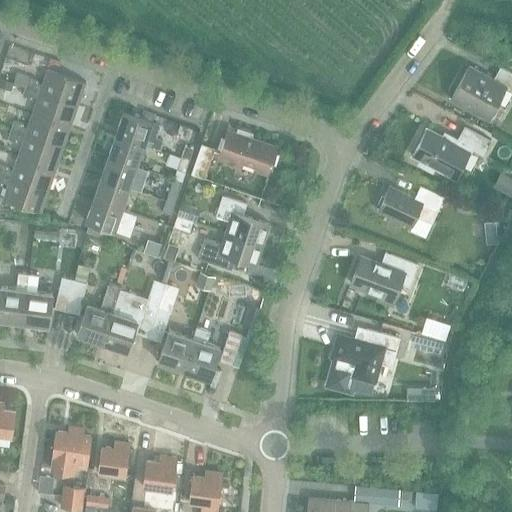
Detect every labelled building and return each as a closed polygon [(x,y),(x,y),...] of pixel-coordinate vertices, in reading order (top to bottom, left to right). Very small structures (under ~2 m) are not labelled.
[(511,73),(499,66),(492,78),(468,65),(450,99),(487,119),(488,118),(490,119),(494,118),(499,108),(498,104),(496,103),(505,86),(511,90),(511,73)] [(25,86),(77,104),(85,82),(47,69),(42,85),(36,83),(37,80),(28,77),(25,86)] [(70,126),(77,104),(25,86),(21,95),(31,98),(32,96),(37,97),(32,113),(70,126)] [(0,99),(6,101),(10,90),(0,87),(0,99)] [(115,134),(143,144),(156,148),(158,139),(146,135),(151,122),(122,112),(115,134)] [(63,147),(70,126),(32,113),(27,128),(22,126),(23,123),(13,120),(10,129),(63,147)] [(482,155),(490,140),(464,126),(456,139),(451,136),(449,140),(426,128),(411,155),(420,160),(418,163),(431,171),(433,167),(455,179),(471,149),(482,155)] [(226,130),(218,153),(255,166),(253,171),(267,175),(277,147),(263,143),(251,138),(253,132),(239,128),(237,134),(226,130)] [(55,169),(63,147),(10,129),(7,138),(16,142),(17,139),(23,140),(17,156),(55,169)] [(136,166),(143,144),(115,134),(107,156),(136,166)] [(190,173),(203,178),(213,148),(200,143),(190,173)] [(180,157),(188,160),(192,148),(184,145),(180,157)] [(0,173),(48,191),(55,169),(17,156),(12,171),(7,169),(8,166),(0,163),(0,173)] [(107,156),(100,178),(128,187),(140,191),(147,170),(136,166),(107,156)] [(184,171),(188,160),(180,157),(176,169),(184,171)] [(40,213),(48,191),(0,173),(0,184),(2,185),(3,182),(8,184),(2,200),(40,213)] [(121,209),(128,187),(100,178),(92,199),(121,209)] [(416,215),(431,222),(443,195),(419,184),(414,197),(388,186),(383,197),(381,196),(377,205),(379,206),(377,210),(411,225),(416,215)] [(165,200),(173,203),(177,191),(169,188),(165,200)] [(224,232),(261,244),(268,223),(242,214),(246,203),(221,195),(214,215),(228,220),(224,232)] [(92,199),(84,221),(113,231),(130,237),(134,224),(137,214),(121,209),(92,199)] [(169,215),(173,203),(165,200),(161,212),(169,215)] [(153,234),(162,236),(166,224),(157,221),(153,234)] [(254,264),(261,244),(224,232),(220,243),(202,237),(195,258),(224,267),(228,256),(254,264)] [(164,257),(174,260),(179,247),(169,243),(164,257)] [(399,283),(409,286),(417,263),(390,253),(386,265),(360,255),(350,282),(379,293),(377,299),(390,304),(392,298),(394,298),(399,283)] [(195,285),(210,290),(215,276),(200,271),(195,285)] [(0,286),(0,319),(22,322),(27,290),(29,274),(18,272),(16,288),(0,286)] [(27,290),(22,322),(48,326),(52,293),(36,291),(38,275),(29,274),(27,290)] [(67,311),(75,280),(62,277),(55,308),(67,311)] [(147,337),(157,307),(165,283),(153,279),(135,333),(147,337)] [(75,280),(67,311),(79,314),(86,283),(75,280)] [(76,334),(101,343),(119,288),(121,285),(109,281),(101,307),(87,302),(76,334)] [(157,307),(147,337),(161,341),(170,312),(178,288),(165,283),(157,307)] [(242,309),(252,290),(240,285),(231,304),(242,309)] [(119,288),(101,343),(127,351),(133,332),(135,333),(143,309),(127,303),(130,292),(119,288)] [(428,302),(422,319),(447,328),(453,310),(428,302)] [(196,325),(192,337),(182,369),(209,378),(220,347),(206,343),(211,330),(196,325)] [(335,358),(328,383),(348,389),(351,376),(374,382),(381,355),(393,358),(399,337),(366,328),(362,340),(337,334),(331,357),(335,358)] [(182,369),(192,337),(168,329),(157,361),(182,369)] [(219,361),(230,365),(240,334),(229,330),(219,361)] [(408,335),(405,343),(424,349),(427,340),(408,335)] [(0,434),(11,436),(14,410),(2,408),(3,402),(0,401),(0,434)] [(55,430),(51,455),(53,456),(51,469),(74,473),(75,467),(86,469),(91,435),(83,434),(84,429),(68,426),(67,432),(55,430)] [(97,471),(125,475),(129,443),(114,441),(113,448),(100,446),(97,471)] [(143,486),(171,490),(175,459),(160,457),(159,464),(146,462),(143,486)] [(200,511),(215,511),(220,473),(206,471),(205,477),(192,476),(190,501),(202,503),(200,511)] [(352,499),(382,503),(384,486),(354,483),(352,499)] [(63,486),(61,507),(81,509),(84,488),(63,486)] [(436,508),(437,492),(415,491),(414,507),(436,508)] [(85,505),(107,508),(109,497),(87,494),(85,505)] [(367,511),(368,502),(308,495),(306,511),(367,511)]
